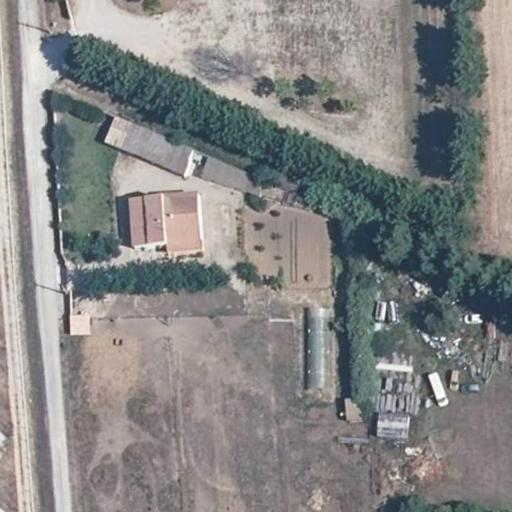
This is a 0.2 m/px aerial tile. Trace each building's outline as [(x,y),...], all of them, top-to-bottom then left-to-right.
[(328,18),(311,19),(313,60),(330,59),(328,18)] [(300,20),(280,21),(282,61),(303,60),(300,20)] [(129,120),(118,146),(183,175),(195,149),(129,120)] [(202,173),(236,187),(243,170),(209,157),(202,173)] [(133,202),(136,248),(152,247),(170,245),(204,243),(200,197),(133,202)] [(204,243),(170,245),(171,257),(204,255),(204,243)] [(89,334),(89,314),(71,314),(70,334),(89,334)] [(364,419),(364,398),(346,397),(346,419),(364,419)] [(409,437),(409,414),(378,413),(378,437),(409,437)] [(10,511),(0,502),(0,511),(10,511)]
